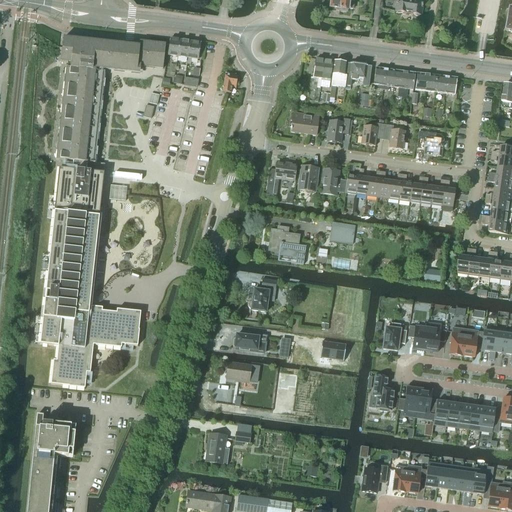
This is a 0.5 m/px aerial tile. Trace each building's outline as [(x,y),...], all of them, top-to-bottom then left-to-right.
[(329,0),(329,9),(339,10),(340,10),(340,12),(346,13),(346,11),(348,11),(348,10),(353,10),(354,3),(349,2),(348,0),(329,0)] [(423,1),(415,0),(414,0),(396,0),(395,12),(396,13),(397,14),(402,14),(413,15),(417,17),(419,16),(421,17),(423,1)] [(57,152),(56,160),(72,162),(71,171),(94,174),(95,166),(95,165),(95,164),(94,164),(95,164),(95,163),(94,163),(95,157),(97,157),(97,149),(96,149),(97,142),(97,141),(98,134),(99,134),(100,126),(98,126),(99,119),(99,118),(100,111),(102,111),(102,103),(101,103),(102,96),(102,95),(102,89),(104,89),(105,81),(103,81),(104,74),(104,72),(95,71),(92,71),(93,68),(93,67),(94,67),(97,67),(97,64),(106,65),(106,68),(108,68),(112,69),(112,68),(114,69),(114,66),(124,67),(123,70),(126,70),(129,70),(131,71),(132,68),(136,68),(136,71),(139,72),(140,64),(144,65),(144,62),(157,64),(156,66),(159,66),(162,67),(163,67),(165,45),(156,44),(156,46),(148,45),(148,43),(140,42),(139,42),(139,47),(115,44),(87,41),(87,44),(80,43),(80,41),(63,39),(60,63),(70,64),(70,69),(66,68),(65,76),(65,77),(68,77),(67,84),(64,84),(63,99),(65,100),(65,107),(62,107),(60,122),(63,122),(62,129),(59,129),(59,130),(58,145),(60,145),(60,152),(57,152)] [(170,39),(167,56),(177,57),(180,41),(179,41),(178,39),(175,39),(174,40),(170,39)] [(180,41),(177,57),(187,59),(190,42),(189,42),(188,41),(185,40),(183,41),(180,41)] [(187,59),(187,65),(190,66),(191,59),(198,60),(200,44),(199,44),(198,43),(195,42),(193,43),(190,42),(187,59)] [(317,79),(321,80),(324,61),(315,60),(312,79),(310,79),(309,85),(316,86),(317,79)] [(324,61),(321,80),(327,81),(329,81),(332,62),(324,61)] [(330,86),(330,88),(339,88),(344,89),(344,87),(346,77),(344,77),(345,64),(333,63),(331,81),(330,86)] [(347,64),(346,77),(344,87),(350,87),(351,81),(356,82),(358,66),(347,64)] [(358,66),(356,82),(356,79),(362,80),(362,87),(368,88),(371,68),(358,66)] [(377,89),(382,90),(385,69),(375,68),(372,85),(378,86),(377,89)] [(385,69),(382,90),(387,91),(388,87),(392,88),(395,71),(385,69)] [(395,71),(392,88),(398,89),(397,97),(401,97),(405,72),(395,71)] [(405,72),(401,97),(401,100),(406,100),(407,90),(412,91),(414,73),(405,72)] [(225,74),(222,93),(230,94),(231,87),(236,88),(236,86),(237,86),(238,80),(237,80),(237,78),(235,78),(236,75),(235,75),(235,76),(225,74)] [(414,91),(425,92),(427,75),(416,74),(414,91)] [(427,75),(425,92),(434,94),(437,77),(427,75)] [(437,77),(434,94),(444,95),(447,78),(437,77)] [(447,78),(444,95),(454,96),(456,79),(447,78)] [(501,108),(511,109),(511,86),(504,86),(501,108)] [(151,96),(149,104),(156,106),(159,98),(159,96),(151,94),(151,96)] [(369,96),(361,95),(360,107),(367,108),(369,96)] [(153,108),(145,106),(142,117),(150,120),(153,108)] [(430,119),(431,111),(422,110),(421,118),(430,119)] [(290,134),(315,137),(318,119),(293,116),(290,134)] [(340,145),(341,135),(347,136),(349,122),(343,121),(342,125),(329,123),(327,143),(340,145)] [(376,137),(383,138),(384,126),(375,125),(375,129),(363,127),(360,146),(374,148),(376,137)] [(390,139),(388,150),(402,152),(404,133),(392,131),(393,127),(384,126),(383,138),(390,139)] [(442,141),(435,140),(436,135),(419,133),(417,150),(424,151),(423,156),(440,158),(442,141)] [(511,148),(501,147),(499,158),(511,159),(511,148)] [(511,159),(499,158),(498,169),(511,170),(511,159)] [(269,171),(267,186),(266,195),(276,197),(277,187),(278,180),(294,182),(296,167),(276,164),(275,172),(269,171)] [(301,168),(298,191),(315,194),(318,170),(311,169),(301,168)] [(42,318),(39,345),(57,347),(56,362),(52,361),(50,385),(68,387),(68,388),(84,389),(85,374),(89,374),(91,355),(92,351),(92,346),(120,349),(120,345),(127,346),(130,347),(136,347),(137,347),(139,331),(138,331),(140,313),(116,311),(116,314),(102,312),(102,309),(91,308),(89,308),(90,295),(92,295),(93,294),(94,293),(95,291),(98,258),(98,256),(98,255),(98,253),(97,253),(96,252),(95,252),(96,240),(99,216),(103,179),(103,175),(94,174),(71,171),(58,169),(42,318)] [(489,174),(488,179),(511,181),(511,170),(498,169),(497,175),(489,174)] [(346,182),(345,195),(355,196),(359,170),(355,170),(354,178),(347,177),(346,182)] [(359,170),(355,196),(366,198),(369,180),(358,179),(358,176),(363,177),(363,171),(359,170)] [(336,194),(345,195),(346,182),(337,181),(339,173),(324,171),(320,196),(335,198),(336,194)] [(496,184),(495,190),(511,192),(511,181),(488,179),(488,183),(496,184)] [(369,180),(366,198),(377,199),(379,181),(369,180)] [(379,181),(377,199),(387,201),(390,183),(379,181)] [(443,190),(440,212),(441,212),(442,213),(449,214),(451,213),(454,191),(449,191),(450,190),(448,188),(449,183),(444,182),(444,188),(444,190),(443,190)] [(390,183),(387,201),(398,202),(401,184),(390,183)] [(401,184),(398,202),(409,203),(411,186),(401,184)] [(110,186),(109,200),(110,201),(125,202),(126,191),(127,188),(110,186)] [(411,186),(409,203),(420,205),(422,187),(411,186)] [(422,187),(420,205),(430,206),(433,188),(422,187)] [(433,188),(430,206),(441,208),(440,212),(443,190),(433,188)] [(511,192),(495,190),(494,201),(511,203),(511,199),(511,192)] [(494,201),(492,212),(510,214),(511,203),(494,201)] [(483,217),(483,221),(509,225),(510,214),(492,212),(491,218),(483,217)] [(490,227),(489,234),(507,236),(509,225),(483,221),(482,226),(490,227)] [(354,227),(332,224),(329,243),(352,246),(354,227)] [(271,244),(270,253),(274,253),(274,255),(278,256),(278,257),(296,259),(295,265),(303,266),(305,249),(298,247),(300,236),(288,234),(289,229),(278,227),(277,231),(271,230),(269,243),(271,244)] [(493,262),(491,279),(501,281),(504,263),(499,262),(499,261),(498,260),(499,254),(494,254),(493,259),(493,262)] [(472,259),(469,276),(480,278),(482,260),(477,259),(478,258),(476,257),(472,256),(472,259)] [(458,275),(469,276),(472,259),(460,257),(458,275)] [(482,260),(480,278),(491,279),(493,262),(482,260)] [(511,264),(504,263),(501,281),(511,282),(511,264)] [(261,288),(262,289),(262,292),(253,291),(251,304),(250,304),(249,305),(248,306),(248,308),(248,309),(250,311),(250,312),(265,314),(268,297),(274,298),(276,283),(262,281),(261,288)] [(390,330),(386,329),(383,350),(397,352),(398,344),(404,345),(406,332),(400,331),(400,325),(391,324),(390,330)] [(427,330),(409,327),(407,338),(413,339),(412,350),(424,352),(428,325),(427,330)] [(441,327),(428,325),(424,352),(437,354),(438,343),(444,343),(446,332),(440,331),(441,327)] [(465,331),(452,329),(449,356),(461,358),(465,331)] [(484,329),(481,351),(490,353),(492,353),(495,331),(484,329)] [(477,332),(465,331),(461,358),(462,358),(462,357),(474,359),(477,332)] [(506,332),(495,331),(492,353),(503,355),(506,332)] [(511,333),(506,332),(503,355),(511,356),(511,355),(511,333)] [(233,340),(232,348),(234,348),(239,349),(239,351),(249,353),(249,350),(252,350),(256,351),(257,343),(265,344),(266,337),(248,335),(248,338),(236,336),(236,340),(235,340),(233,340)] [(322,342),(319,359),(320,359),(320,358),(343,361),(343,362),(346,346),(345,346),(345,347),(322,343),(322,342)] [(280,351),(279,357),(287,359),(288,352),(287,352),(280,351)] [(227,365),(225,380),(248,383),(256,384),(258,369),(250,368),(227,365)] [(388,379),(375,377),(372,397),(377,397),(375,409),(379,410),(379,412),(387,413),(387,411),(391,411),(394,392),(386,391),(388,379)] [(419,391),(406,390),(405,401),(399,400),(397,411),(403,412),(403,417),(415,418),(419,391)] [(415,418),(433,421),(436,405),(430,404),(431,393),(419,391),(415,418)] [(511,422),(511,400),(502,399),(499,424),(511,425),(511,428),(511,422)] [(436,405),(433,421),(433,425),(445,426),(448,404),(436,402),(436,405)] [(460,405),(448,404),(445,426),(457,428),(460,405)] [(471,407),(460,405),(457,428),(468,430),(471,407)] [(483,409),(471,407),(468,430),(480,431),(483,409)] [(483,409),(480,431),(492,433),(492,429),(495,410),(483,409)] [(42,417),(36,417),(26,511),(54,511),(60,458),(67,458),(68,452),(73,452),(74,434),(70,434),(71,427),(41,424),(42,421),(42,417)] [(249,444),(250,436),(236,434),(235,442),(249,444)] [(209,435),(205,463),(221,465),(227,466),(229,451),(223,450),(225,437),(209,435)] [(425,480),(424,488),(436,489),(439,467),(427,465),(427,469),(426,471),(425,480)] [(318,469),(306,467),(304,477),(316,479),(318,469)] [(378,483),(385,484),(387,468),(379,467),(378,472),(365,470),(361,493),(376,495),(378,483)] [(395,468),(392,492),(404,494),(408,467),(407,469),(395,468)] [(408,467),(404,494),(405,494),(405,493),(417,495),(419,479),(425,480),(426,471),(420,470),(421,469),(408,467)] [(439,467),(436,489),(448,491),(451,469),(439,467)] [(451,469),(448,491),(459,493),(462,470),(451,469)] [(462,470),(459,493),(471,494),(474,472),(462,470)] [(474,472),(471,494),(483,496),(483,493),(484,486),(486,477),(485,477),(486,473),(474,472)] [(484,486),(483,493),(489,494),(488,501),(487,508),(499,510),(500,510),(503,484),(502,486),(493,485),(491,484),(490,487),(484,486)] [(503,484),(500,510),(511,511),(511,484),(505,484),(503,484)] [(185,508),(195,510),(211,511),(229,511),(231,498),(214,496),(187,492),(186,502),(185,502),(185,505),(185,508)] [(235,511),(290,511),(292,503),(267,500),(237,496),(235,511)]
